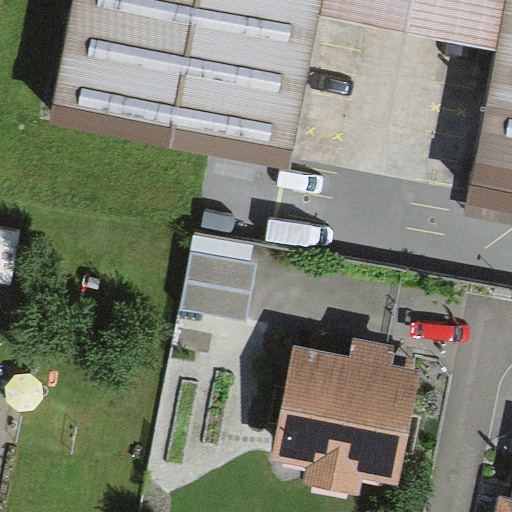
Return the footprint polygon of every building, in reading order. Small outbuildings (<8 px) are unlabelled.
[(76,0),(55,112),(288,156),(315,14),(317,0),(76,0)] [(317,0),(315,14),(498,48),(506,0),(317,0)] [(469,199),(511,206),(511,0),(506,0),(498,48),(469,199)] [(254,264),(193,253),(183,307),(244,318),(254,264)] [(0,350),(47,352),(50,286),(0,283),(0,350)] [(360,477),(398,485),(422,368),(397,363),(400,347),(353,337),(349,356),(295,345),(270,461),(305,468),(302,484),(357,495),(360,477)] [(498,511),(511,511),(511,495),(511,499),(501,496),(498,511)]
